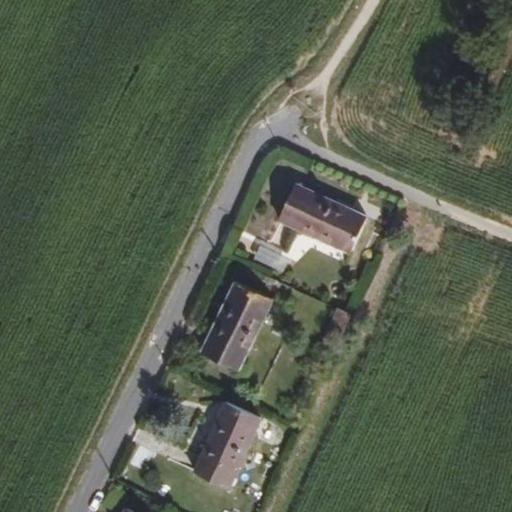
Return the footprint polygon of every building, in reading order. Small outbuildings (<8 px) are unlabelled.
[(352,251),(367,216),(296,183),(280,218),(352,251)] [(402,201),(395,199),(384,223),(390,226),(402,201)] [(239,370),(273,298),(238,281),(203,352),(239,370)] [(336,345),(351,314),(337,308),(324,339),(336,345)] [(230,488),(262,417),(227,401),(195,472),(230,488)]
